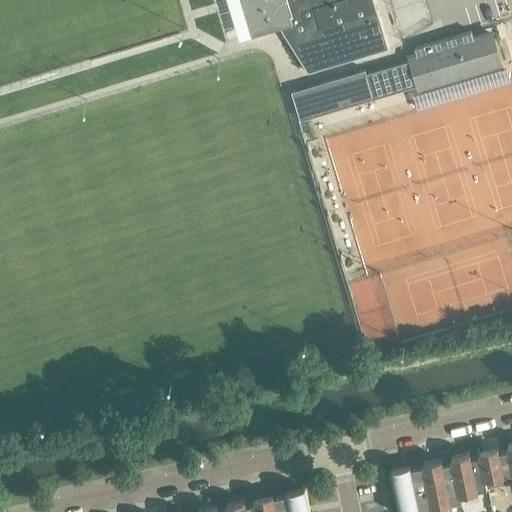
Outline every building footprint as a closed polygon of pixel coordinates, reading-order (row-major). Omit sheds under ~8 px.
[(309,72),(389,48),(377,9),(374,0),(242,0),(253,36),(281,27),(309,72)] [(411,60),(367,73),(374,98),(419,84),(419,86),(500,62),(492,33),(474,39),(472,30),(415,47),(417,56),(411,58),(411,60)] [(366,69),(292,91),(300,119),(374,98),(367,73),(366,69)] [(498,446),(481,450),(482,454),(489,486),(511,482),(511,481),(511,456),(510,448),(499,451),(498,446)] [(470,452),(453,456),(454,460),(461,495),(478,491),(478,489),(489,486),(482,454),(471,457),(470,452)] [(442,458),(425,462),(425,464),(434,506),(434,508),(452,504),(451,502),(462,500),(461,495),(454,460),(443,463),(442,458)] [(410,465),(391,469),(400,511),(415,511),(420,511),(419,509),(434,506),(425,464),(411,467),(410,465)] [(287,493),(273,496),(276,511),(310,511),(305,487),(287,491),(287,493)] [(256,502),(246,504),(247,511),(276,511),(273,496),(273,494),(255,498),(256,502)] [(228,508),(217,510),(217,511),(247,511),(246,504),(245,500),(227,504),(228,508)]
